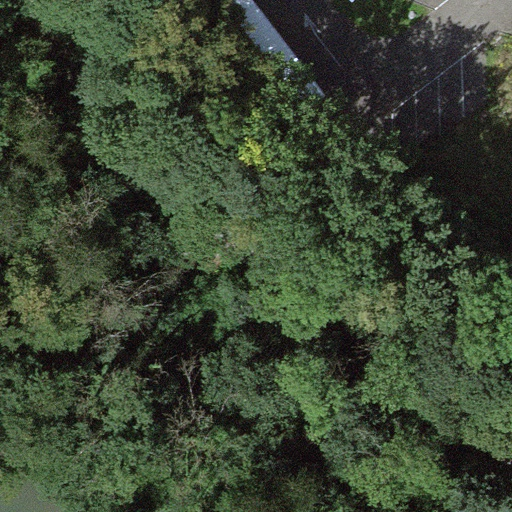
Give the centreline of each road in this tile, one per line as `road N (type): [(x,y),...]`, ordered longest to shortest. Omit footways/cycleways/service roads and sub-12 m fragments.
road 1 (track): [(37,0),(76,85),(248,258)]
road 2 (track): [(248,258),(511,450)]
